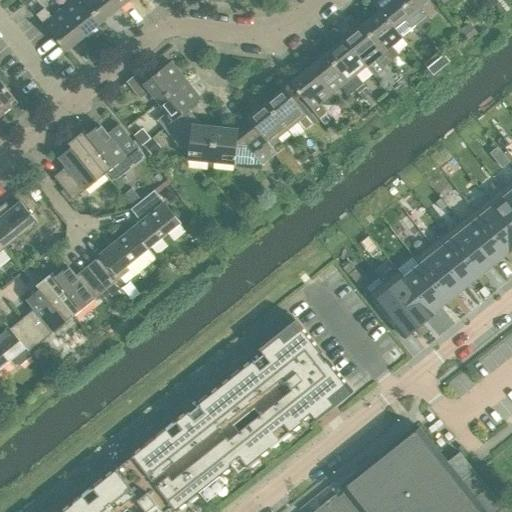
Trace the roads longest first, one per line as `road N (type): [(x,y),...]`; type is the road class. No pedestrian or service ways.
road 1 (residential): [(511,304),(250,511)]
road 2 (residential): [(65,103),(165,27),(272,37),(318,0)]
road 3 (residential): [(13,147),(83,234),(67,248)]
